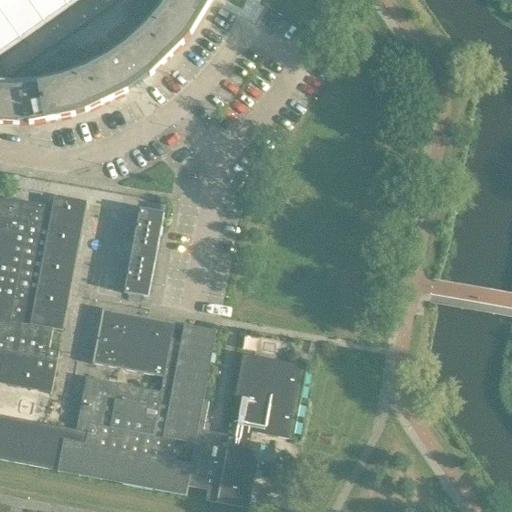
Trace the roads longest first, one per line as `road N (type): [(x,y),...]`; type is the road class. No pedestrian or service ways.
road 1 (residential): [(175,110),(241,31),(295,66),(262,114),(217,155)]
road 2 (residential): [(0,151),(60,163),(127,140),(175,110)]
road 3 (residential): [(217,155),(192,306)]
